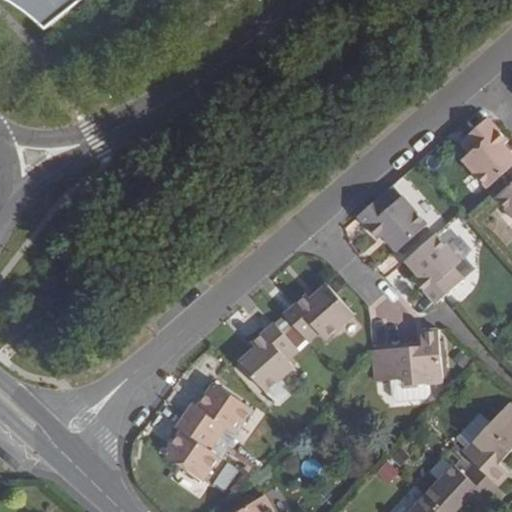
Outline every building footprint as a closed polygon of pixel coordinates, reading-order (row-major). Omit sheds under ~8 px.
[(6,0),(24,11),(46,29),(82,0),(6,0)] [(511,155),(504,146),(508,143),(488,120),(462,144),(471,154),(463,161),(488,189),(511,168),(511,155)] [(511,186),(497,199),(511,215),(511,186)] [(386,193),(359,216),(379,240),(383,236),(398,252),(427,226),(403,197),(395,203),(386,193)] [(436,305),(442,300),(463,281),(452,269),(459,262),(436,235),(406,262),(420,278),(416,282),(436,305)] [(284,315),(308,342),(319,332),(325,340),(353,315),(327,285),(312,299),(308,295),(284,315)] [(297,351),(274,324),(252,343),(255,348),(239,361),(266,392),(294,367),(288,360),(297,351)] [(443,384),(439,330),(420,332),(422,346),(373,351),(377,383),(406,381),(407,387),(443,384)] [(186,415),(218,438),(227,426),(235,432),(253,408),(215,382),(199,405),(195,401),(186,415)] [(473,463),(497,486),(509,473),(499,464),(511,450),(511,408),(508,404),(462,453),(473,463)] [(211,449),(218,438),(186,415),(177,426),(182,430),(165,452),(203,478),(219,455),(211,449)] [(375,475),(390,485),(399,471),(384,461),(375,475)] [(224,493),(238,471),(227,463),(212,485),(224,493)] [(426,497),(441,511),(456,511),(469,498),(478,507),(497,486),(473,463),(463,474),(454,466),(426,497)] [(272,511),(261,496),(236,511),(272,511)] [(441,511),(426,497),(411,511),(441,511)]
